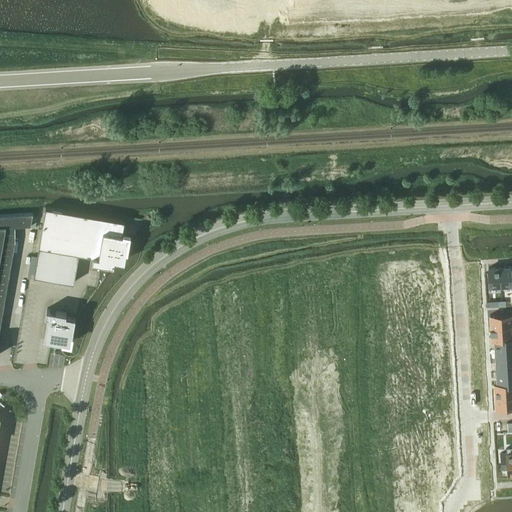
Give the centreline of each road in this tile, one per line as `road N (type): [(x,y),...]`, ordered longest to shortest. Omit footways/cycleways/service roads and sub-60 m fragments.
road 1 (unclassified): [(0,81),(511,50)]
road 2 (unclassified): [(85,379),(118,302),(151,266),(196,238),(269,217),(449,206)]
road 3 (residential): [(455,264),(471,484)]
road 4 (unclassified): [(18,511),(41,379)]
road 5 (unclassified): [(62,511),(85,379)]
